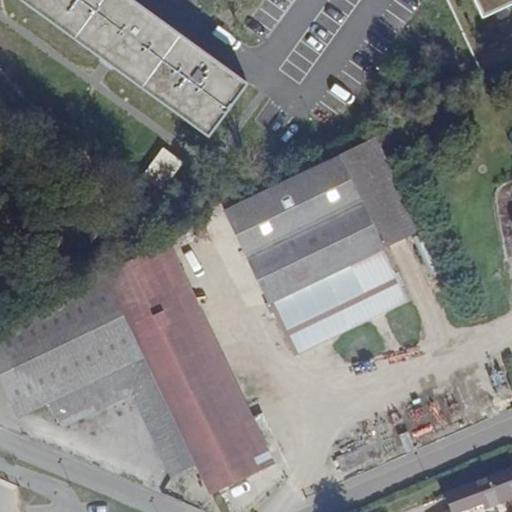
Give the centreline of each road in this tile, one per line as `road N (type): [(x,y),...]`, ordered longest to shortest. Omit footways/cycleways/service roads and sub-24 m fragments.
road 1 (residential): [(511,430),(324,511)]
road 2 (residential): [(0,442),(164,511)]
